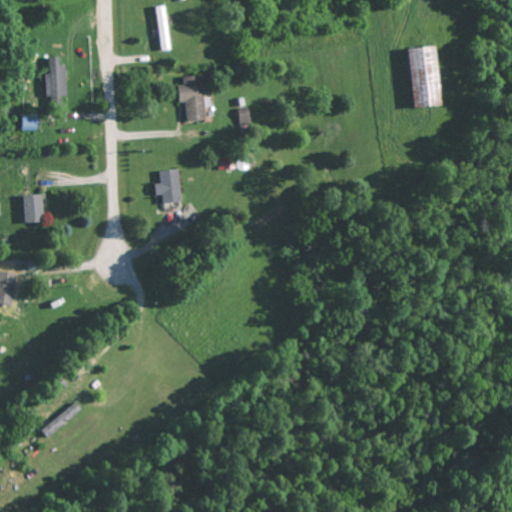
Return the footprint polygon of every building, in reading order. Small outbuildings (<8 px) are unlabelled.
[(159,50),(168,49),(161,5),(153,7),(159,50)] [(406,47),(409,108),(436,106),(433,46),(406,47)] [(62,65),(58,65),(57,57),(47,57),(47,74),(44,74),(45,103),(63,103),(62,65)] [(180,76),(180,85),(175,85),(176,102),(183,102),(183,121),(202,121),(201,75),(180,76)] [(237,108),(237,126),(247,126),(247,108),(237,108)] [(34,130),(35,114),(19,114),(18,130),(34,130)] [(156,171),(157,183),(152,183),(153,195),(159,194),(160,203),(178,201),(175,169),(156,171)] [(22,222),(41,222),(40,194),(21,195),(22,222)] [(79,410),(73,402),(39,430),(45,438),(79,410)]
